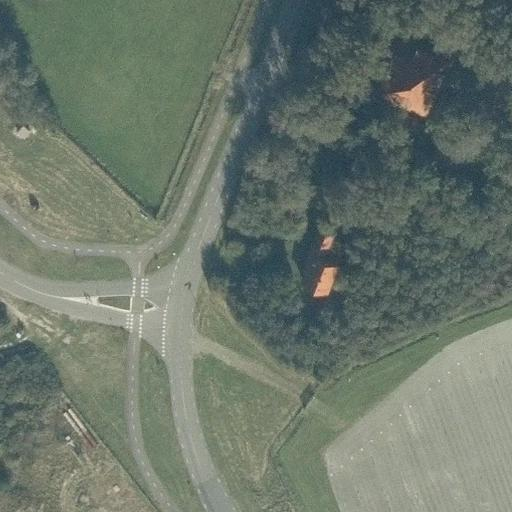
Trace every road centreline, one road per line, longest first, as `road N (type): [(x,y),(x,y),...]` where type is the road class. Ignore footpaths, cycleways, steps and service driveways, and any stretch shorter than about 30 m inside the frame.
road 1 (tertiary): [(182,292),(300,0)]
road 2 (unclassified): [(220,511),(191,441),(178,323)]
road 3 (tertiary): [(15,282),(80,308),(178,323)]
road 4 (tertiary): [(182,292),(63,293),(15,282)]
